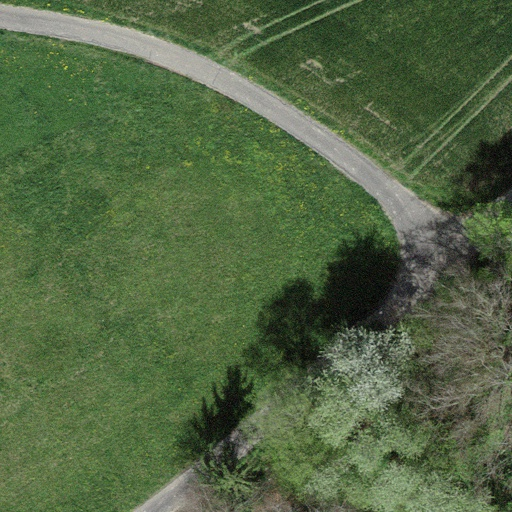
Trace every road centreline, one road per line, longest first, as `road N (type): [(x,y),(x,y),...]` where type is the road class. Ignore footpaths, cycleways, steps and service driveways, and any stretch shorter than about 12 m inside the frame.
road 1 (track): [(0,16),(139,44),(254,96),(366,174),(453,256)]
road 2 (track): [(151,511),(284,409),(511,198)]
